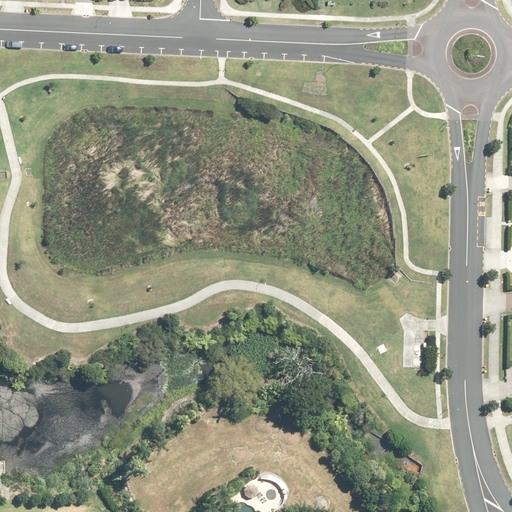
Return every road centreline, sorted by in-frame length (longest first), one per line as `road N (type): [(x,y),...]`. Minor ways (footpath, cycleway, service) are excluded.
road 1 (residential): [(199,37),(0,28)]
road 2 (residential): [(487,496),(465,399),(467,302)]
road 3 (residential): [(342,45),(199,37)]
